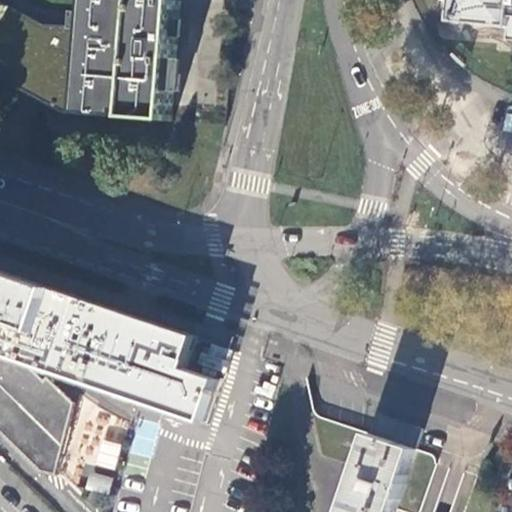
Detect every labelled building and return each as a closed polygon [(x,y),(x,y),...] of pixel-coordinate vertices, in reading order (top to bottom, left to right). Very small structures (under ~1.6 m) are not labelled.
[(0,0),(0,26),(11,5),(0,0)] [(94,0),(93,27),(86,114),(175,121),(184,0),(94,0)] [(510,39),(511,39),(511,0),(456,0),(454,22),(511,28),(510,39)] [(0,77),(64,112),(86,114),(93,27),(45,24),(11,5),(0,26),(0,77)] [(60,290),(0,269),(0,315),(47,332),(60,290)] [(200,337),(60,290),(47,332),(0,315),(0,351),(207,422),(221,380),(190,369),(200,337)] [(26,361),(0,352),(0,428),(44,472),(58,476),(77,405),(50,378),(47,381),(26,361)] [(374,411),(367,432),(414,447),(421,427),(374,411)] [(412,511),(396,507),(414,447),(367,432),(343,511),(412,511)] [(88,489),(109,494),(112,479),(91,473),(88,489)]
